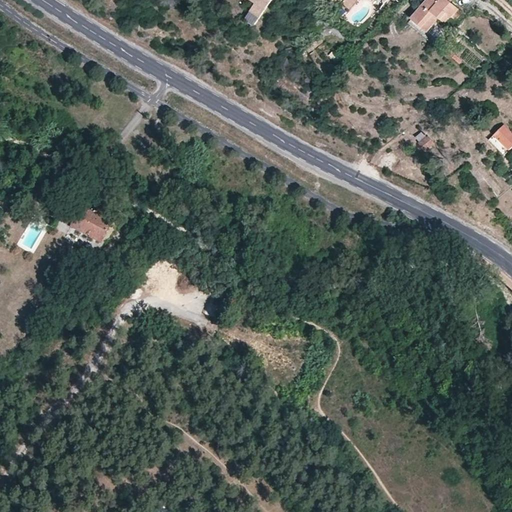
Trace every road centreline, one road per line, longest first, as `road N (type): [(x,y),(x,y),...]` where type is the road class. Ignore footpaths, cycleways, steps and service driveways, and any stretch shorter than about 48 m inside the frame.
road 1 (tertiary): [(511,263),(43,0)]
road 2 (track): [(401,511),(320,410),(340,351),(331,334),(270,310),(207,303),(181,310)]
